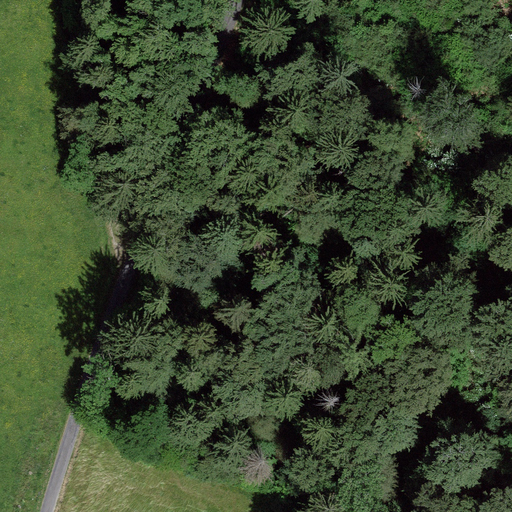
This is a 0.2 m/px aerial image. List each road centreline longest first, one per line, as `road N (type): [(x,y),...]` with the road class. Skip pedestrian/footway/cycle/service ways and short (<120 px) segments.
road 1 (unclassified): [(44,511),(80,386),(242,0)]
road 2 (track): [(129,272),(68,0)]
